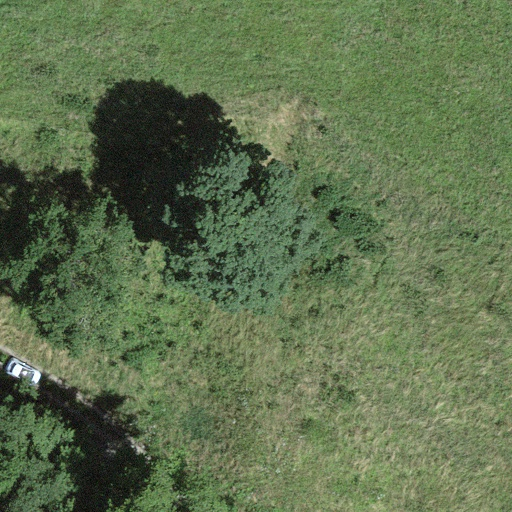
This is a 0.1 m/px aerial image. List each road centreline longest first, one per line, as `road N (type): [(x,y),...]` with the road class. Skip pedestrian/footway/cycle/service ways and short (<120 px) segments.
road 1 (track): [(225,511),(137,462),(0,421)]
road 2 (track): [(137,462),(104,428),(0,355)]
